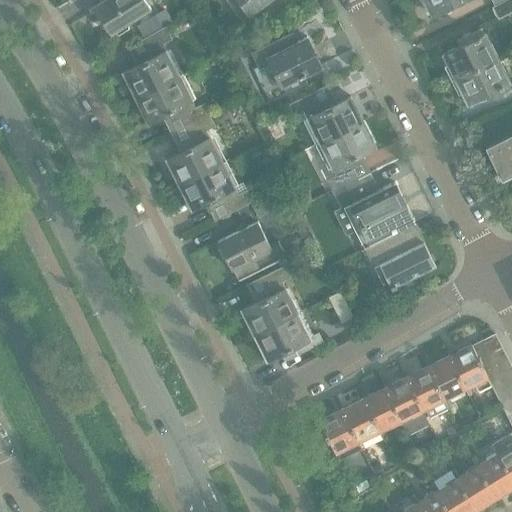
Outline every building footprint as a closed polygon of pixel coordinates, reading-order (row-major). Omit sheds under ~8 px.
[(151,9),(144,0),(104,0),(93,7),(110,34),(115,31),(118,35),(129,28),(127,24),(151,9)] [(241,21),(269,0),(215,0),(224,12),(222,14),(232,26),(241,20),(241,21)] [(426,0),(432,12),(430,13),(431,15),(443,9),(445,14),(464,4),(462,0),(426,0)] [(498,20),(511,12),(511,0),(507,0),(495,6),(491,7),(498,20)] [(180,77),(163,44),(172,40),(166,26),(140,40),(146,51),(137,55),(141,63),(123,72),(136,99),(180,77)] [(497,58),(485,33),(483,33),(481,28),(456,40),(459,46),(442,54),(447,65),(444,67),(451,81),(497,58)] [(321,66),(312,48),(306,37),(267,57),(281,86),(266,94),(274,111),(289,104),(307,95),(298,77),(321,66)] [(511,89),(497,58),(451,81),(458,96),(462,94),(467,104),(484,96),(487,101),(511,89)] [(195,107),(180,77),(136,99),(148,122),(166,113),(170,121),(178,116),(184,127),(209,114),(204,103),(195,107)] [(363,121),(350,96),(331,105),(328,98),(320,102),(314,92),(307,95),(289,104),(295,116),(303,112),(319,144),(363,121)] [(223,164),(206,130),(215,126),(209,114),(184,127),(189,138),(176,144),(180,152),(166,159),(179,186),(223,164)] [(360,163),(356,156),(375,146),(363,121),(319,144),(325,155),(321,169),(332,191),(343,185),(357,178),(352,167),(360,163)] [(511,132),(485,146),(487,151),(496,170),(493,172),(496,178),(499,176),(501,180),(511,174),(511,132)] [(238,194),(223,164),(179,186),(191,209),(210,200),(213,207),(222,203),(227,214),(253,201),(247,189),(238,194)] [(414,225),(393,182),(378,190),(370,173),(358,179),(357,178),(343,185),(352,203),(343,208),(344,210),(351,207),(364,233),(358,236),(364,250),(371,247),(408,228),(414,225)] [(286,257),(278,240),(269,245),(257,222),(217,242),(237,282),(286,257)] [(435,267),(423,242),(416,245),(408,228),(371,247),(379,263),(373,267),(385,292),(390,290),(392,294),(399,291),(396,286),(435,267)] [(314,249),(307,234),(299,238),(307,253),(314,249)] [(297,312),(282,281),(291,277),(285,265),(259,278),(265,289),(256,293),(260,300),(241,310),(253,334),(297,312)] [(354,317),(341,291),(340,291),(329,297),(342,322),(354,317)] [(309,336),(297,312),(253,334),(266,360),(285,351),(289,358),(323,341),(318,332),(309,336)] [(504,353),(495,334),(472,345),(481,364),(504,353)] [(487,376),(481,364),(472,345),(471,345),(471,344),(449,355),(465,389),(468,397),(472,395),(469,387),(474,384),(478,392),(491,385),(487,376)] [(487,376),(510,364),(504,353),(481,364),(487,376)] [(465,389),(449,355),(428,366),(444,399),(447,406),(450,405),(446,398),(465,389)] [(492,386),(511,375),(511,368),(510,364),(487,376),(491,385),(492,386)] [(444,399),(428,366),(406,377),(421,410),(425,418),(428,416),(429,418),(447,409),(446,407),(447,406),(444,399)] [(511,399),(511,375),(492,386),(501,405),(511,399)] [(421,410),(406,377),(385,387),(401,421),(404,428),(408,427),(404,419),(421,410)] [(401,421),(385,387),(363,398),(378,432),(382,439),(386,437),(382,430),(401,421)] [(378,432),(363,398),(341,409),(362,450),(364,448),(360,441),(378,432)] [(362,450),(341,409),(319,420),(325,433),(324,434),(327,440),(328,440),(335,453),(348,447),(351,455),(362,450)] [(448,436),(459,430),(456,425),(445,430),(448,436)] [(511,444),(501,452),(496,444),(492,447),(496,454),(511,478),(511,444)] [(511,486),(511,478),(496,454),(480,464),(475,457),(471,460),(475,467),(496,497),(511,486)] [(378,463),(370,468),(374,473),(376,476),(383,472),(378,463)] [(496,497),(475,467),(460,477),(455,470),(451,472),(455,480),(475,510),(496,497)] [(471,511),(475,510),(455,480),(439,490),(434,483),(431,485),(435,492),(448,511),(471,511)] [(448,511),(435,492),(419,503),(414,495),(410,498),(415,505),(419,511),(448,511)]
